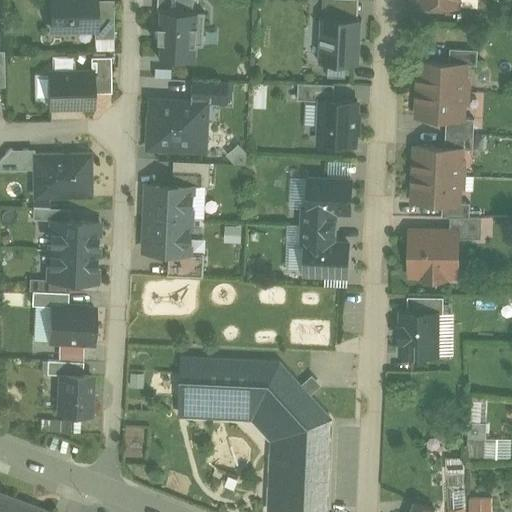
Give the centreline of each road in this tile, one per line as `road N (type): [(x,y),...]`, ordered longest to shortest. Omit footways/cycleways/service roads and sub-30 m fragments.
road 1 (residential): [(388,0),(362,511)]
road 2 (residential): [(110,495),(126,132)]
road 3 (residential): [(126,132),(133,0)]
road 4 (residential): [(126,132),(0,135)]
